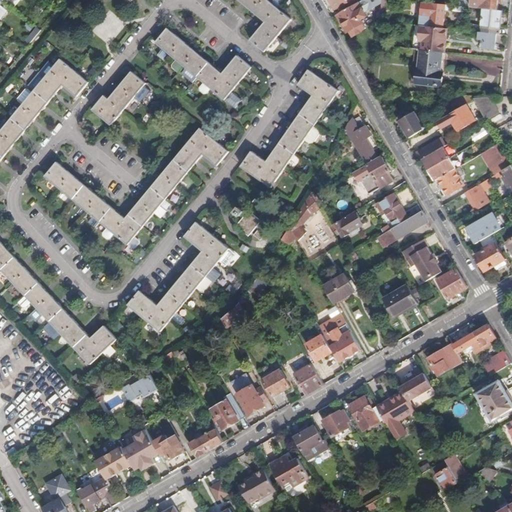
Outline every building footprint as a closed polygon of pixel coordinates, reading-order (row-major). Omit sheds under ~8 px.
[(239,0),(253,11),(261,0),(239,0)] [(268,0),(261,0),(253,11),(266,22),(278,8),(268,0)] [(345,5),(348,9),(361,2),(359,0),(332,0),(336,6),(339,5),(340,8),(345,5)] [(348,9),(340,14),(353,36),(373,24),(365,11),(370,8),(373,12),(382,8),(382,3),(380,0),(364,0),(361,2),(348,9)] [(485,1),(472,0),(471,7),(485,9),(498,10),(498,6),(484,4),(485,1)] [(447,5),(432,3),(431,15),(430,27),(445,28),(447,5)] [(278,8),(266,22),(263,25),(278,37),(293,20),(278,8)] [(501,28),(502,11),(498,10),(485,9),(483,26),(501,28)] [(422,20),(422,26),(430,27),(431,15),(427,15),(422,20)] [(380,22),(376,46),(382,46),(386,22),(380,22)] [(278,37),(263,25),(251,39),(266,52),(278,37)] [(430,27),(422,26),(420,41),(425,41),(424,51),(444,53),(446,53),(449,29),(445,28),(430,27)] [(170,53),(182,39),(168,27),(157,41),(164,47),(170,53)] [(29,38),(33,41),(40,32),(36,29),(29,38)] [(485,49),(496,50),(498,34),(482,32),(481,32),(480,40),(482,40),(485,40),(485,49)] [(197,51),(182,39),(170,53),(178,60),(185,65),(197,51)] [(164,61),(170,53),(164,47),(158,54),(158,56),(164,61)] [(424,51),(422,50),(418,84),(444,87),(445,74),(442,73),(444,53),(424,51)] [(211,62),(197,51),(185,65),(189,69),(199,77),(211,62)] [(238,55),(226,69),(242,81),(254,67),(238,55)] [(65,85),(77,71),(62,59),(47,77),(61,89),(65,85)] [(185,65),(178,60),(174,65),(174,68),(179,72),(185,65)] [(223,73),(211,62),(199,77),(204,81),(211,87),(223,73)] [(226,69),(223,73),(211,87),(226,100),(242,81),(226,69)] [(314,95),(325,80),(310,69),(299,85),(314,95)] [(132,70),(121,84),(136,96),(147,82),(132,70)] [(91,82),(77,71),(65,85),(79,96),(91,82)] [(61,89),(47,77),(35,92),(49,104),(61,89)] [(312,99),(327,110),(340,90),(325,80),(314,95),(312,99)] [(207,92),(211,87),(204,81),(200,87),(200,89),(204,93),(207,92)] [(121,84),(110,98),(124,110),(136,96),(121,84)] [(18,102),(24,106),(33,94),(28,90),(25,90),(18,99),(18,102)] [(49,104),(35,92),(33,94),(24,106),(38,118),(49,104)] [(124,110),(110,98),(106,94),(94,109),(112,124),(124,110)] [(491,96),(474,96),(476,99),(478,104),(487,120),(501,112),(491,96)] [(446,101),(448,108),(460,104),(459,97),(446,101)] [(301,114),(317,124),(327,110),(312,99),(301,114)] [(478,104),(476,99),(448,116),(441,120),(445,127),(455,122),(460,130),(478,120),(471,108),(478,104)] [(38,118),(24,106),(13,119),(27,131),(38,118)] [(401,121),(411,137),(426,128),(417,112),(401,121)] [(291,128),(307,139),(312,132),(315,126),(317,124),(301,114),(291,128)] [(367,164),(377,159),(372,149),(377,146),(372,137),(375,135),(369,125),(367,127),(361,118),(351,124),(356,132),(352,136),(367,164)] [(27,131),(13,119),(2,133),(16,145),(27,131)] [(494,132),(488,121),(481,125),(488,136),(494,132)] [(312,132),(307,139),(312,143),(315,142),(321,133),(321,130),(315,126),(312,132)] [(202,127),(187,145),(203,158),(206,154),(218,139),(202,127)] [(281,142),(297,153),(307,139),(291,128),(288,133),(281,142)] [(501,143),(494,132),(488,136),(495,146),(501,143)] [(16,145),(2,133),(0,134),(0,153),(5,158),(16,145)] [(231,150),(218,139),(206,154),(220,165),(231,150)] [(420,153),(423,159),(425,158),(445,146),(447,145),(444,139),(420,153)] [(271,157),(287,167),(297,153),(281,142),(271,157)] [(187,145),(176,159),(191,172),(203,158),(187,145)] [(425,158),(431,169),(451,157),(445,146),(425,158)] [(508,167),(495,146),(482,154),(495,175),(500,171),(503,170),(508,167)] [(243,166),(258,176),(268,161),(254,151),(243,166)] [(268,161),(258,176),(273,186),(287,167),(271,157),(268,161)] [(451,157),(431,169),(438,180),(458,168),(451,157)] [(476,157),(458,168),(459,170),(461,174),(480,164),(476,157)] [(383,158),(369,166),(382,188),(394,181),(389,172),(391,171),(383,158)] [(176,159),(165,173),(180,185),(191,172),(176,159)] [(48,177),(62,189),(74,174),(59,162),(48,177)] [(511,164),(508,167),(503,170),(508,176),(505,178),(510,188),(511,186),(511,164)] [(371,173),(366,165),(355,171),(359,179),(371,173)] [(438,180),(431,184),(436,192),(445,187),(441,180),(459,170),(458,168),(438,180)] [(441,180),(445,187),(450,195),(468,185),(461,174),(459,170),(441,180)] [(495,175),(466,192),(477,210),(490,202),(484,191),(496,184),(495,181),(504,176),(500,171),(495,175)] [(165,173),(154,186),(169,198),(171,196),(180,185),(165,173)] [(74,174),(62,189),(76,200),(88,185),(74,174)] [(88,185),(76,200),(90,212),(102,197),(96,193),(88,185)] [(154,186),(143,201),(157,213),(163,206),(169,198),(154,186)] [(320,192),(314,195),(317,200),(323,197),(320,192)] [(314,195),(313,194),(292,226),(295,232),(314,213),(322,208),(317,200),(314,195)] [(406,212),(395,194),(381,202),(396,227),(423,211),(419,204),(406,212)] [(102,197),(90,212),(94,215),(103,223),(115,208),(102,197)] [(258,199),(252,206),(259,212),(265,204),(258,199)] [(143,201),(131,215),(146,226),(157,213),(143,201)] [(163,206),(157,213),(164,218),(169,211),(163,206)] [(239,212),(244,216),(248,211),(243,207),(239,212)] [(115,208),(103,223),(108,227),(116,233),(128,218),(115,208)] [(252,210),(240,225),(253,236),(265,220),(252,210)] [(429,222),(423,211),(396,227),(392,229),(385,233),(379,237),(385,247),(429,222)] [(343,232),(350,228),(359,223),(361,226),(366,224),(359,212),(338,224),(343,232)] [(469,228),(478,243),(482,240),(492,235),(506,227),(500,218),(498,219),(494,214),(469,228)] [(128,218),(116,233),(131,245),(138,237),(146,226),(131,215),(128,218)] [(203,248),(214,233),(199,222),(188,237),(203,248)] [(359,223),(350,228),(352,232),(361,226),(359,223)] [(295,232),(292,226),(283,239),(290,243),(298,237),(295,232)] [(116,233),(108,227),(104,232),(104,235),(109,238),(112,238),(116,233)] [(261,229),(257,233),(264,239),(268,235),(261,229)] [(207,251),(221,263),(233,248),(214,233),(203,248),(207,251)] [(492,235),(482,240),(488,249),(497,244),(492,235)] [(138,237),(131,245),(136,249),(140,249),(143,244),(143,241),(138,237)] [(427,281),(443,272),(438,263),(439,262),(434,254),(432,255),(428,247),(429,247),(425,239),(404,251),(413,266),(417,264),(427,281)] [(488,270),(507,259),(497,244),(488,249),(478,255),(488,270)] [(20,260),(7,247),(0,253),(0,265),(7,273),(20,260)] [(197,264),(211,275),(221,263),(207,251),(197,264)] [(355,251),(348,255),(353,262),(359,258),(355,251)] [(32,273),(20,260),(7,273),(18,285),(32,273)] [(186,278),(200,289),(201,287),(211,275),(197,264),(186,278)] [(450,299),(468,287),(457,269),(439,280),(450,299)] [(347,272),(326,285),(336,301),(347,294),(348,295),(357,290),(347,272)] [(44,286),(32,273),(18,285),(30,298),(31,298),(44,286)] [(217,280),(211,275),(201,287),(207,292),(217,280)] [(174,292),(189,303),(197,293),(200,289),(186,278),(174,292)] [(403,313),(420,303),(414,293),(409,285),(386,299),(395,314),(401,310),(403,313)] [(56,299),(44,286),(31,298),(36,304),(43,311),(56,299)] [(133,306),(148,317),(160,302),(145,290),(133,306)] [(164,305),(178,316),(189,303),(174,292),(164,305)] [(31,298),(30,298),(23,305),(28,310),(30,310),(36,304),(31,298)] [(68,311),(56,299),(43,311),(55,324),(68,311)] [(160,302),(148,317),(166,332),(178,316),(164,305),(160,302)] [(237,307),(223,318),(229,328),(245,319),(237,307)] [(80,323),(68,311),(55,324),(67,336),(80,323)] [(342,313),(320,325),(326,334),(330,342),(334,339),(346,359),(363,349),(342,313)] [(92,336),(80,323),(67,336),(79,349),(92,336)] [(490,325),(476,333),(485,349),(491,346),(489,343),(498,338),(490,325)] [(109,328),(96,340),(108,354),(116,347),(122,341),(109,328)] [(476,333),(455,345),(460,353),(465,350),(468,353),(474,349),(478,354),(485,349),(476,333)] [(330,342),(326,334),(310,344),(319,360),(335,351),(330,342)] [(96,340),(92,336),(79,349),(95,366),(108,354),(96,340)] [(330,342),(335,351),(338,356),(341,361),(346,359),(334,339),(330,342)] [(455,345),(454,344),(429,358),(440,376),(465,361),(460,353),(455,345)] [(116,347),(108,354),(113,358),(120,351),(116,347)] [(175,356),(173,351),(162,359),(164,363),(175,356)] [(186,352),(181,354),(185,362),(191,359),(186,352)] [(492,375),(511,363),(511,362),(506,353),(498,357),(495,356),(484,362),(492,375)] [(326,384),(314,363),(297,373),(309,394),(326,384)] [(264,380),(274,397),(291,387),(282,370),(264,380)] [(411,381),(402,386),(406,392),(407,395),(411,400),(435,386),(427,372),(420,376),(411,381)] [(160,389),(152,375),(133,386),(139,397),(144,394),(146,397),(160,389)] [(477,404),(489,425),(511,411),(511,398),(508,392),(511,391),(504,379),(478,394),(482,400),(477,404)] [(254,384),(239,393),(251,414),(266,405),(254,384)] [(443,385),(437,388),(444,400),(450,397),(443,385)] [(406,392),(395,398),(396,401),(407,395),(406,392)] [(245,415),(232,393),(225,397),(228,400),(213,409),(225,429),(241,420),(240,419),(245,415)] [(380,407),(379,406),(375,408),(368,395),(351,405),(366,431),(386,418),(380,407)] [(386,418),(391,427),(418,412),(411,400),(407,395),(396,401),(395,398),(380,407),(386,418)] [(346,408),(344,410),(351,422),(353,420),(346,408)] [(351,422),(344,410),(326,420),(336,437),(353,426),(351,422)] [(317,425),(297,437),(308,454),(312,462),(317,459),(320,463),(335,454),(327,439),(325,440),(317,425)] [(124,446),(125,449),(138,442),(135,437),(146,430),(144,427),(120,440),(124,446)] [(191,443),(199,457),(225,442),(217,428),(205,435),(204,432),(199,435),(200,438),(191,443)] [(138,442),(125,449),(133,462),(134,464),(137,470),(143,466),(145,470),(157,463),(154,458),(162,453),(151,434),(148,429),(146,430),(135,437),(138,442)] [(155,432),(151,434),(162,453),(167,463),(174,459),(175,460),(188,453),(178,436),(165,444),(167,448),(165,450),(155,432)] [(120,440),(95,455),(95,456),(98,461),(124,446),(120,440)] [(107,477),(108,479),(134,464),(133,462),(125,449),(124,446),(98,461),(107,477)] [(290,454),(273,464),(287,487),(294,483),(295,485),(311,476),(300,458),(294,462),(290,454)] [(455,454),(447,459),(451,466),(452,468),(460,462),(455,454)] [(469,477),(460,462),(452,468),(460,482),(469,477)] [(268,468),(266,466),(256,472),(257,474),(268,468)] [(452,468),(451,466),(439,473),(449,490),(460,482),(452,468)] [(494,485),(503,471),(489,466),(481,470),(494,485)] [(268,468),(257,474),(259,477),(249,482),(243,486),(252,502),(261,496),(262,498),(279,488),(268,468)] [(60,499),(45,507),(47,511),(70,511),(66,503),(72,500),(67,492),(72,489),(64,474),(48,482),(57,498),(59,497),(60,499)] [(259,477),(257,474),(248,479),(249,482),(259,477)] [(83,488),(80,490),(92,511),(94,511),(98,510),(94,503),(108,495),(114,506),(122,502),(108,479),(107,477),(84,490),(83,488)] [(231,493),(224,481),(213,487),(221,499),(231,493)]
